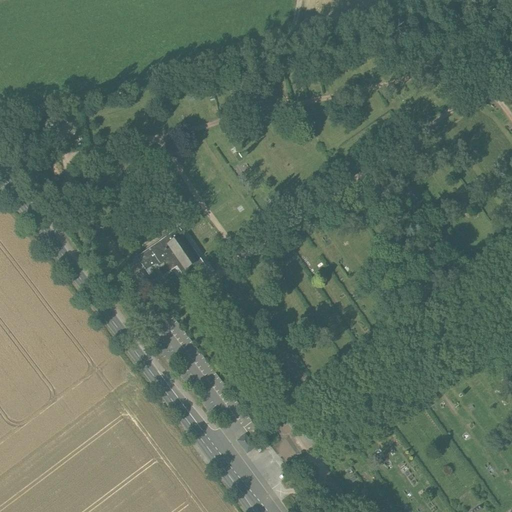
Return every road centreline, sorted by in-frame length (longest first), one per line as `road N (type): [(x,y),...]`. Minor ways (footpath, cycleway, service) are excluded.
road 1 (track): [(433,0),(0,116)]
road 2 (secondary): [(0,171),(258,511)]
